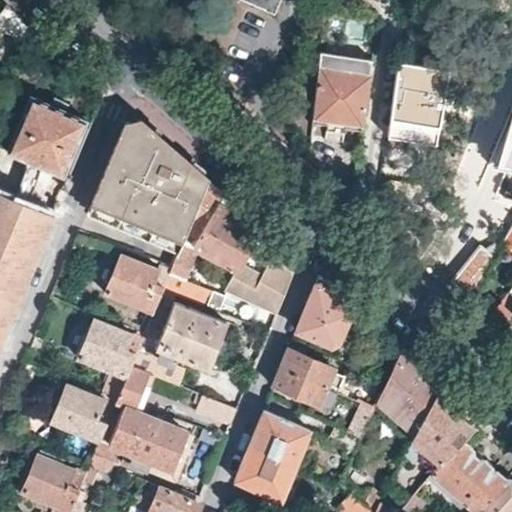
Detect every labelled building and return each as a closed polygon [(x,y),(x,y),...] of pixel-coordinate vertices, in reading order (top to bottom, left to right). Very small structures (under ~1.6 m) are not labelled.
[(279,0),(268,0),(267,4),(276,8),(279,0)] [(347,128),(362,130),(371,72),(320,63),(315,124),(328,126),(328,127),(347,130),(347,128)] [(459,78),(402,68),(391,130),(449,139),(459,78)] [(0,341),(43,239),(54,212),(29,202),(43,164),(63,172),(70,155),(86,116),(31,92),(8,147),(28,156),(14,195),(0,188),(0,341)] [(172,146),(142,119),(128,123),(120,144),(95,203),(182,240),(209,178),(172,146)] [(208,307),(214,291),(185,281),(199,248),(216,258),(212,266),(223,272),(228,264),(236,268),(255,231),(253,229),(258,221),(209,178),(182,240),(178,251),(171,268),(169,272),(162,289),(208,307)] [(182,240),(95,203),(91,214),(178,251),(182,240)] [(511,229),(503,245),(511,251),(511,293),(504,304),(511,310),(511,229)] [(471,297),(500,249),(496,246),(490,249),(486,253),(481,250),(452,282),(471,297)] [(105,292),(152,312),(159,295),(162,289),(169,272),(121,253),(105,292)] [(294,272),(274,265),(266,281),(243,272),(223,294),(277,314),(294,272)] [(306,307),(297,328),(351,350),(362,322),(349,316),(350,310),(317,280),(306,307)] [(130,365),(148,372),(179,384),(184,370),(148,356),(152,347),(208,367),(226,321),(159,295),(152,312),(143,333),(142,336),(130,365)] [(77,356),(107,368),(125,376),(130,365),(142,336),(93,317),(77,356)] [(329,364),(290,346),(288,350),(281,366),(327,386),(333,369),(329,364)] [(403,346),(387,379),(382,392),(376,402),(415,431),(434,391),(441,378),(420,361),(403,346)] [(99,439),(90,460),(108,468),(111,463),(131,471),(138,454),(169,466),(184,428),(134,409),(148,372),(130,365),(125,376),(117,396),(114,402),(99,439)] [(331,405),(337,391),(327,386),(281,366),(276,379),(273,385),(314,402),(320,400),(331,405)] [(107,368),(98,389),(117,396),(125,376),(107,368)] [(344,374),(333,369),(327,386),(337,391),(344,374)] [(382,392),(387,379),(372,372),(360,400),(363,402),(374,407),(376,402),(382,392)] [(99,439),(114,402),(65,382),(50,420),(99,439)] [(415,431),(412,437),(440,462),(462,437),(473,425),(434,391),(415,431)] [(231,423),(238,406),(203,393),(197,408),(231,423)] [(374,407),(363,402),(350,429),(361,434),(374,407)] [(250,441),(296,462),(311,427),(264,407),(258,420),(250,441)] [(328,442),(352,453),(361,434),(350,429),(336,423),(328,442)] [(462,437),(440,462),(432,472),(476,511),(477,511),(508,477),(462,437)] [(238,469),(234,479),(261,491),(256,504),(272,511),(277,498),(280,499),(296,462),(250,441),(238,469)] [(63,457),(39,447),(22,489),(55,503),(51,511),(39,511),(38,511),(37,511),(68,511),(75,496),(85,473),(61,463),(63,457)] [(511,511),(511,477),(509,475),(508,477),(477,511),(511,511)] [(152,499),(159,486),(143,479),(137,492),(152,499)] [(193,511),(198,502),(159,486),(152,499),(137,492),(134,498),(164,511),(193,511)] [(364,500),(377,511),(385,495),(370,487),(364,500)] [(340,507),(345,511),(376,511),(377,511),(364,500),(352,491),(340,507)] [(413,493),(400,508),(403,511),(417,511),(425,503),(413,493)] [(376,511),(403,511),(400,508),(385,495),(377,511),(376,511)] [(78,511),(84,500),(75,496),(68,511),(78,511)] [(164,511),(134,498),(128,511),(164,511)]
